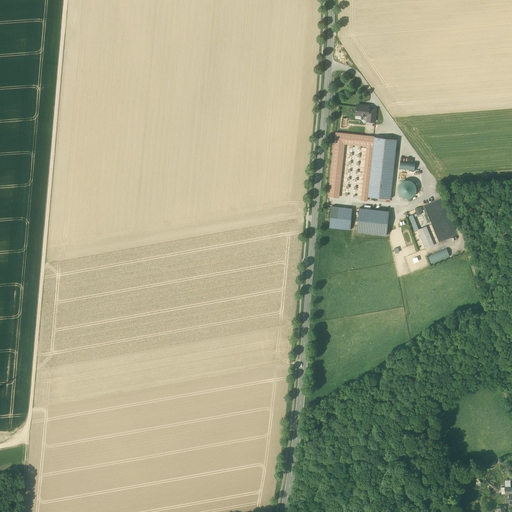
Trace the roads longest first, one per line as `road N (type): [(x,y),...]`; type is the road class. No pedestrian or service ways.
road 1 (secondary): [(331,0),(300,406),(284,511)]
road 2 (track): [(22,511),(65,0)]
road 3 (track): [(511,412),(449,205),(383,109)]
